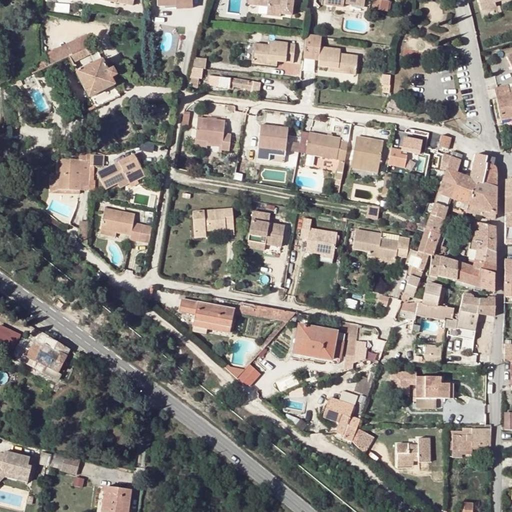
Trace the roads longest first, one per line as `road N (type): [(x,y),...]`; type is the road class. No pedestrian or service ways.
road 1 (residential): [(413,511),(333,447),(305,445),(154,322),(141,298),(178,98),(401,119),(484,145)]
road 2 (tertiary): [(0,274),(165,392),(309,511)]
road 3 (residential): [(498,511),(499,153)]
road 4 (unknown): [(151,271),(388,324)]
road 5 (residential): [(455,0),(467,25),(484,145)]
road 6 (unknown): [(178,98),(136,87),(94,31),(71,29),(64,37)]
